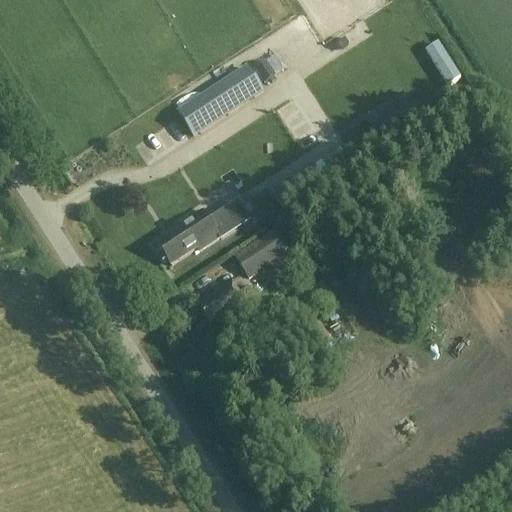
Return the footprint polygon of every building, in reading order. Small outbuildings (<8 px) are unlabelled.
[(248,71),(179,115),(194,137),(263,93),(248,71)] [(188,179),(201,203),(225,189),(212,165),(188,179)] [(222,240),(203,211),(181,225),(183,229),(158,245),(172,266),(197,250),(200,254),(222,240)] [(289,253),(276,233),(236,261),(249,281),(289,253)] [(316,244),(338,280),(348,273),(327,237),(316,244)] [(249,309),(232,283),(216,294),(218,297),(199,309),(212,329),(240,311),(242,314),(249,309)]
